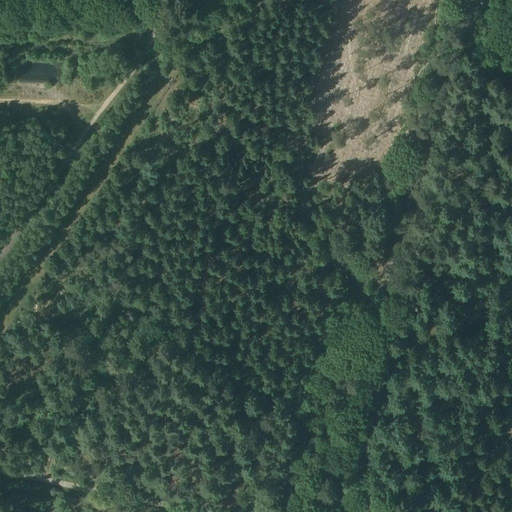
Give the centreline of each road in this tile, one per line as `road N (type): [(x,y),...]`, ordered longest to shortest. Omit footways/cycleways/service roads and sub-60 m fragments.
road 1 (track): [(46,481),(136,239),(154,174),(156,117),(176,87),(201,80),(268,118),(299,120),(337,0)]
road 2 (unclassified): [(299,511),(388,275),(471,0)]
road 3 (track): [(0,257),(134,72),(156,32),(154,0)]
